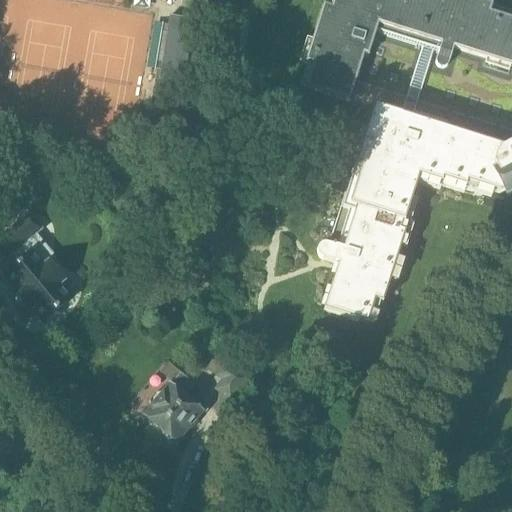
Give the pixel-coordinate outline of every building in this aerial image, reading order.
[(499,195),(507,191),(501,179),(509,175),(511,163),(508,156),(511,154),(511,10),(477,0),(332,0),(330,7),(322,5),(304,63),(312,66),(305,89),(372,110),(329,246),(327,245),(325,245),(323,245),(322,246),(320,247),(319,248),(318,249),(318,251),(317,253),(318,255),(318,257),(319,258),(321,259),(322,260),(338,265),(323,311),(367,325),(374,302),(382,304),(405,233),(402,232),(418,179),(441,186),(443,182),(456,186),(457,182),(499,195)] [(185,84),(195,21),(171,17),(168,34),(164,34),(160,63),(164,64),(161,81),(185,84)] [(501,179),(507,191),(511,188),(511,154),(508,156),(511,163),(509,175),(501,179)] [(25,217),(0,238),(0,252),(6,260),(10,256),(18,265),(4,276),(16,290),(13,293),(28,311),(31,309),(43,323),(44,321),(47,325),(58,315),(56,312),(70,299),(59,286),(63,282),(48,263),(44,267),(33,254),(40,248),(32,238),(38,233),(25,217)] [(213,391),(231,404),(248,379),(224,362),(213,376),(220,381),(213,391)] [(195,387),(180,375),(168,364),(159,374),(172,384),(162,396),(159,394),(154,394),(148,401),(149,406),(152,408),(145,416),(162,430),(162,435),(168,440),(172,439),(176,442),(200,413),(184,400),(195,387)] [(269,408),(276,399),(267,393),(260,402),(269,408)]
